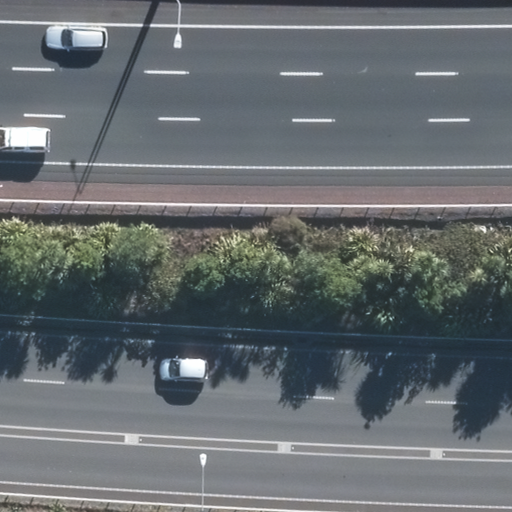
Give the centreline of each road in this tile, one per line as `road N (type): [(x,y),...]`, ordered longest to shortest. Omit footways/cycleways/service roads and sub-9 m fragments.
road 1 (motorway): [(511,419),(195,413),(0,397)]
road 2 (motorway): [(511,63),(0,57)]
